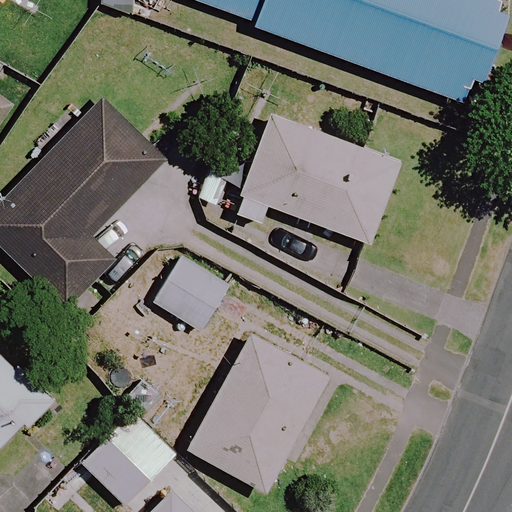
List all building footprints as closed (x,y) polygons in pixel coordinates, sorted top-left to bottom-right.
[(260,0),(182,0),(252,24),(260,0)] [(260,0),(252,24),(250,30),(457,107),(496,0),(260,0)] [(160,160),(96,103),(0,210),(0,255),(64,313),(111,262),(87,241),(160,160)] [(0,120),(8,109),(0,103),(0,120)] [(395,165),(264,117),(234,198),(366,246),(395,165)] [(225,287),(173,257),(145,303),(198,334),(225,287)] [(325,380),(247,338),(184,453),(262,496),(325,380)] [(0,352),(0,448),(48,399),(0,352)] [(172,459),(130,415),(78,464),(119,508),(172,459)] [(183,511),(166,496),(150,511),(183,511)]
